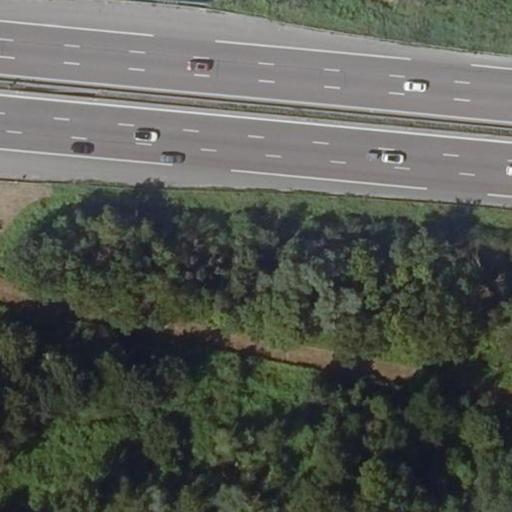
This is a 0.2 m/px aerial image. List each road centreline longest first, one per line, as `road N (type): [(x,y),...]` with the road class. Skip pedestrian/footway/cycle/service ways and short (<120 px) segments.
road 1 (motorway): [(0,126),(511,174)]
road 2 (motorway): [(511,96),(0,48)]
road 3 (secondary): [(170,0),(0,140)]
